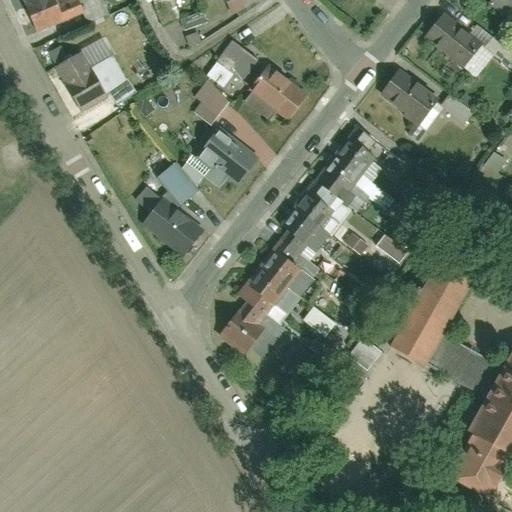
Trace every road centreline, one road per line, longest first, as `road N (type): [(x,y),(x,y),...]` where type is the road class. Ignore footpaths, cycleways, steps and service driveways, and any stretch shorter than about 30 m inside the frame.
road 1 (residential): [(0,28),(167,314)]
road 2 (residential): [(364,75),(167,314)]
road 3 (residential): [(167,314),(304,511)]
